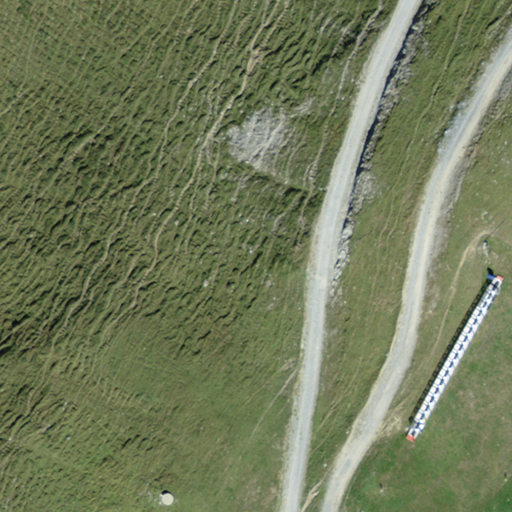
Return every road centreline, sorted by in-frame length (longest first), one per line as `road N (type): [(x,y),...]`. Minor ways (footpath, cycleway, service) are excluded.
road 1 (track): [(287,511),(356,135),(419,0)]
road 2 (track): [(328,511),(397,375),(461,132),(511,66)]
